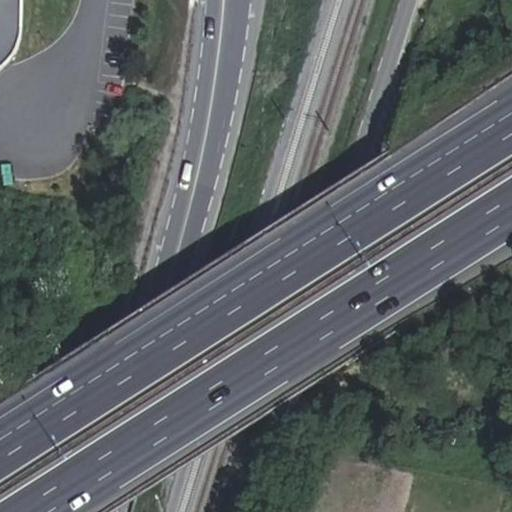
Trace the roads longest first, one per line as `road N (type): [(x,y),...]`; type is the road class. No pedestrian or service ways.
road 1 (motorway): [(511,123),(0,450)]
road 2 (motorway): [(34,511),(511,206)]
road 3 (residential): [(257,511),(418,0)]
road 4 (secondary): [(105,511),(197,177)]
road 5 (secondary): [(197,177),(238,0)]
road 6 (secondary): [(210,0),(197,177)]
